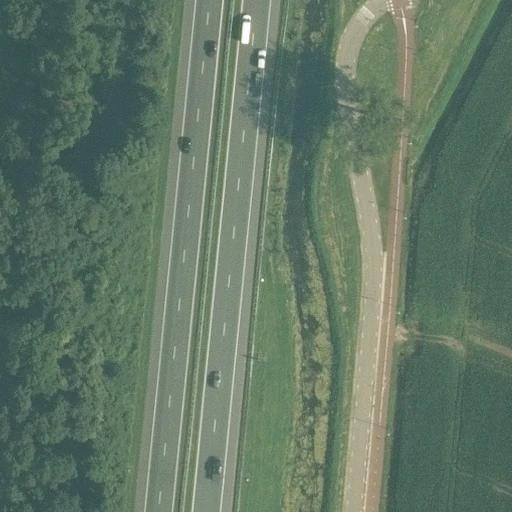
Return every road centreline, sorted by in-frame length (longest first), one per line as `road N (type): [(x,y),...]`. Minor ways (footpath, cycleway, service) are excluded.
road 1 (unclassified): [(352,511),(372,259),(343,63),(357,22),(395,0)]
road 2 (motorway): [(207,0),(156,511)]
road 3 (motorway): [(204,511),(253,0)]
